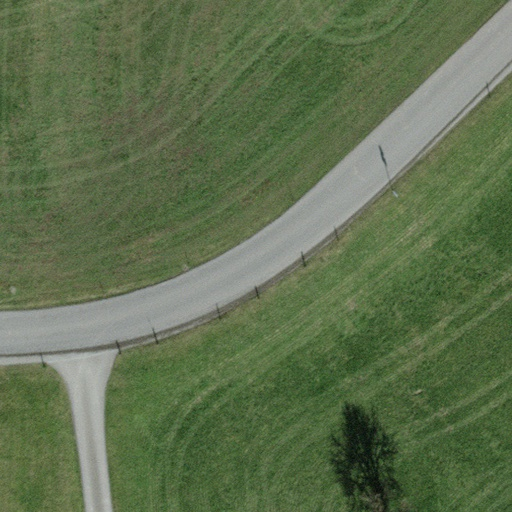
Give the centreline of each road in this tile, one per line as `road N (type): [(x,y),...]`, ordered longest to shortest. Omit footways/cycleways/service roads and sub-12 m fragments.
road 1 (tertiary): [(0,335),(79,331),(214,290),(280,248),(511,37)]
road 2 (track): [(79,331),(100,511)]
